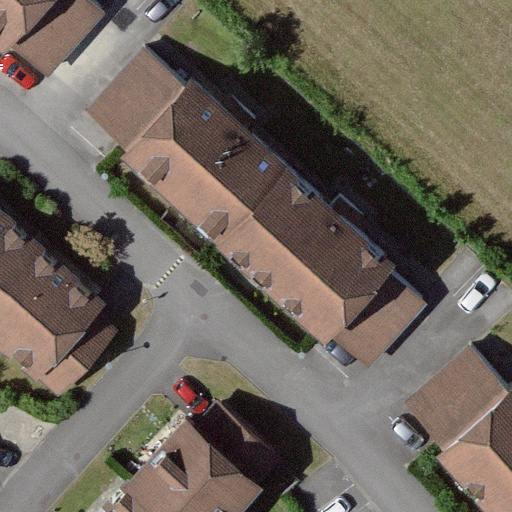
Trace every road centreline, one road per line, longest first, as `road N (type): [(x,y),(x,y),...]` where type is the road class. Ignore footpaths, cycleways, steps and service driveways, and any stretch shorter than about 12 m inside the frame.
road 1 (residential): [(212,307),(360,431),(428,511)]
road 2 (residential): [(0,108),(212,307)]
road 3 (residential): [(212,307),(24,511)]
